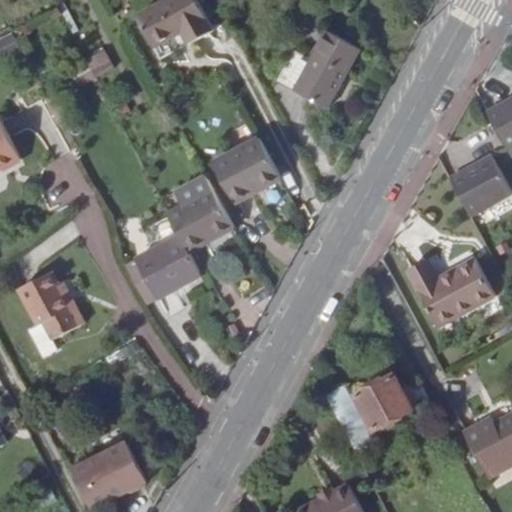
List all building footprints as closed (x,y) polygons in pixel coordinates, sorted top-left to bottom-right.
[(197,0),(174,0),(141,18),(164,61),(198,44),(206,57),(223,48),(197,0)] [(364,52),(331,34),(315,64),(297,55),(282,83),(332,110),(364,52)] [(106,51),(70,64),(78,85),(113,72),(106,51)] [(179,114),(203,101),(198,90),(173,104),(179,114)] [(510,156),(511,154),(511,103),(488,118),(510,156)] [(0,119),(0,164),(19,154),(0,119)] [(284,186),(262,146),(216,172),(239,211),(284,186)] [(452,185),(472,222),(511,199),(511,197),(492,162),(452,185)] [(181,239),(190,257),(238,231),(209,179),(178,196),(186,210),(170,219),(181,239)] [(74,204),(105,283),(123,277),(91,197),(74,204)] [(181,239),(138,263),(160,305),(203,281),(190,257),(181,239)] [(433,276),(422,257),(402,268),(434,325),(493,293),(472,255),(433,276)] [(69,296),(60,279),(52,264),(16,284),(38,321),(42,318),(51,334),(85,316),(73,294),(69,296)] [(64,277),(60,279),(69,296),(73,294),(64,277)] [(38,321),(28,326),(42,351),(56,343),(51,334),(42,318),(38,321)] [(152,331),(143,337),(159,358),(168,351),(152,331)] [(410,364),(356,392),(372,423),(427,395),(410,364)] [(351,381),(326,394),(352,443),(375,431),(372,423),(356,392),(351,381)] [(92,441),(117,427),(110,415),(85,428),(92,441)] [(511,456),(511,419),(497,427),(492,421),(466,435),(485,471),(511,456)] [(126,435),(77,460),(93,491),(142,467),(126,435)] [(362,511),(350,488),(328,499),(316,505),(302,511),(362,511)] [(313,500),(316,505),(328,499),(325,494),(313,500)]
